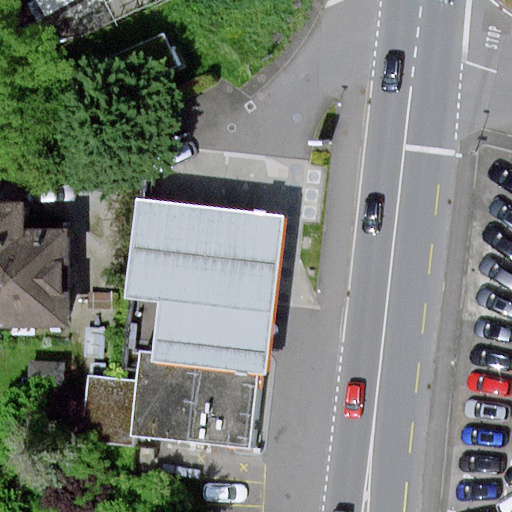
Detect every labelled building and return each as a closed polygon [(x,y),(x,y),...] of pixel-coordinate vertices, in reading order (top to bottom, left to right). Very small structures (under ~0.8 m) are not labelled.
[(38,0),(48,18),(79,0),(38,0)] [(223,207),(143,199),(133,297),(166,301),(161,354),(160,362),(266,372),(271,373),(287,214),(223,207)] [(21,203),(0,203),(0,326),(63,326),(62,234),(22,234),(22,213),(21,203)] [(161,354),(144,352),(141,382),(135,438),(258,450),(262,411),(266,372),(160,362),(161,354)] [(135,438),(141,382),(92,376),(84,442),(134,448),(135,438)]
